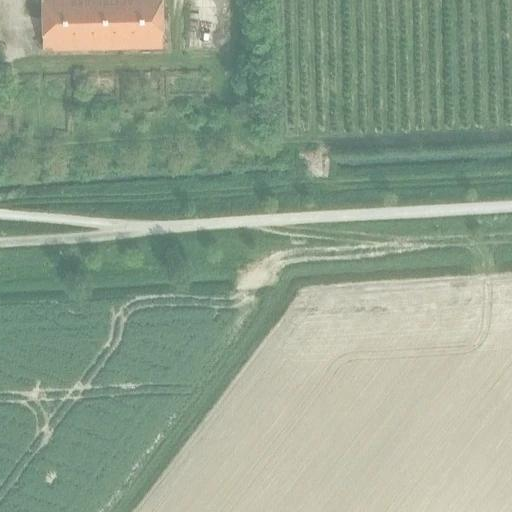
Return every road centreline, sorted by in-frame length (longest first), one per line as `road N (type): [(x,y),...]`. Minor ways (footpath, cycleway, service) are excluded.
road 1 (unclassified): [(511,207),(121,231)]
road 2 (unclassified): [(0,214),(121,231)]
road 3 (unclassified): [(121,231),(0,239)]
